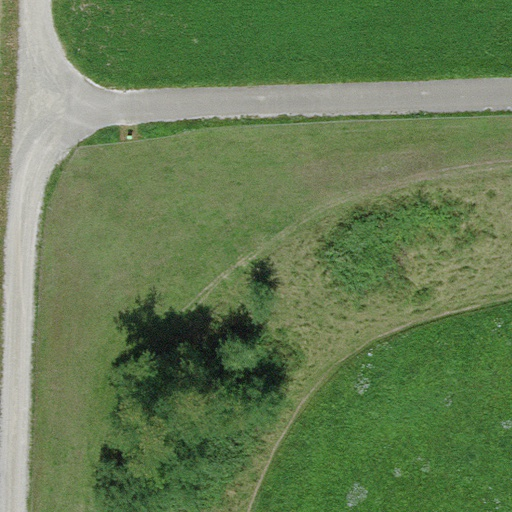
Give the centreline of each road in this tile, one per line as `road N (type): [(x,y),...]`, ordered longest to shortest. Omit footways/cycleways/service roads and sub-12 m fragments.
road 1 (track): [(19,511),(44,0)]
road 2 (track): [(42,107),(511,92)]
